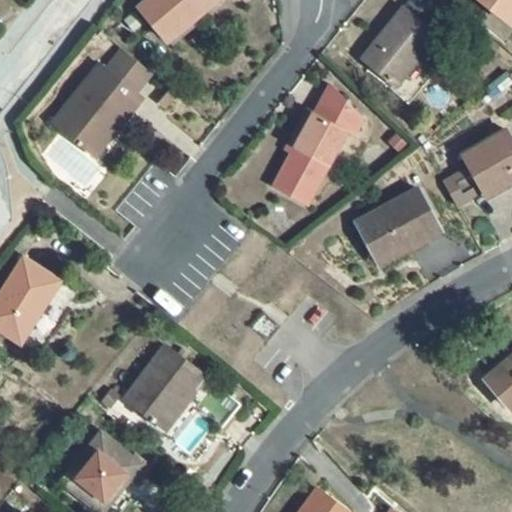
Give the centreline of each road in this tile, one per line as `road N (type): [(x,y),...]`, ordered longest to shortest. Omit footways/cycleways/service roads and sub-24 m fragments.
road 1 (residential): [(511,270),(446,305),(381,357),(280,460),(243,511)]
road 2 (residential): [(143,288),(174,247),(207,169),(317,24),(325,0)]
road 3 (unclassified): [(94,0),(0,115)]
